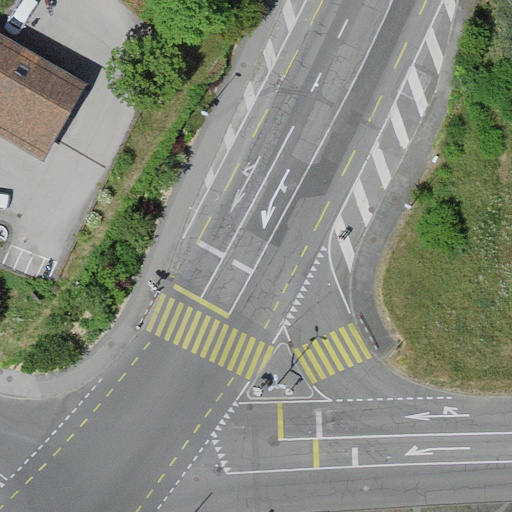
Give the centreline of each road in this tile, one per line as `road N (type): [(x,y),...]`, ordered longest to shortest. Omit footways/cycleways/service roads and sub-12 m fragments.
road 1 (unclassified): [(497,456),(69,492)]
road 2 (tertiary): [(69,492),(134,431),(207,337),(276,213)]
road 3 (unclassified): [(497,456),(341,349),(276,213)]
road 4 (tertiary): [(276,213),(382,0)]
